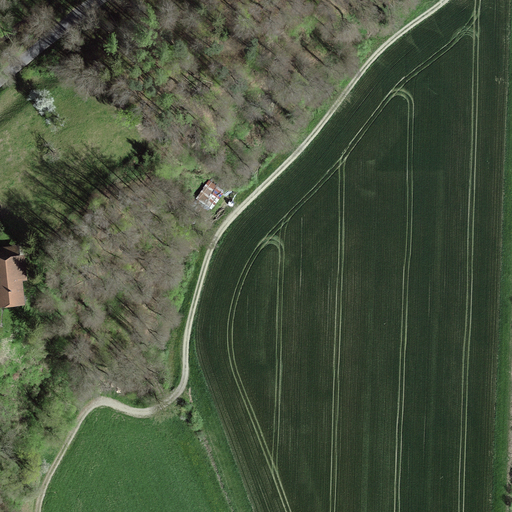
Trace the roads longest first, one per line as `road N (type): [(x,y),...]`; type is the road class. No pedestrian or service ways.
road 1 (track): [(444,0),(383,48),(210,248),(183,342),(181,390),(153,410),(111,401),(88,408),(45,483),(38,511)]
road 2 (track): [(511,228),(503,511)]
road 3 (tertiary): [(97,0),(0,80)]
